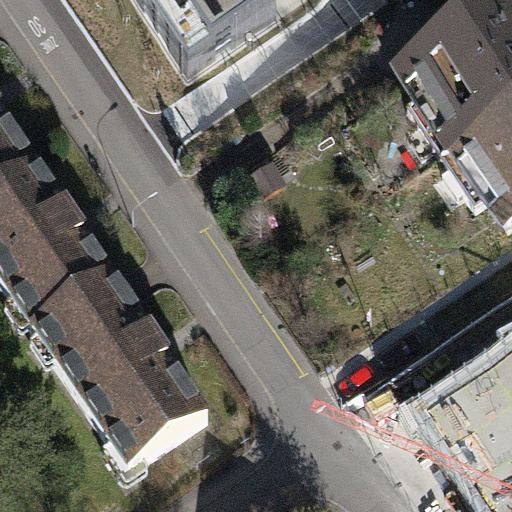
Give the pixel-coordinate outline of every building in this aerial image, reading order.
[(138,0),(189,78),(277,21),(263,0),(138,0)] [(511,0),(398,78),(452,157),(511,115),(511,0)] [(511,115),(452,157),(505,235),(511,230),(511,115)] [(0,198),(35,175),(0,124),(0,198)] [(0,198),(0,287),(35,339),(113,286),(35,175),(0,198)] [(35,339),(129,476),(207,424),(113,286),(35,339)] [(511,511),(511,355),(408,415),(463,511),(511,511)]
